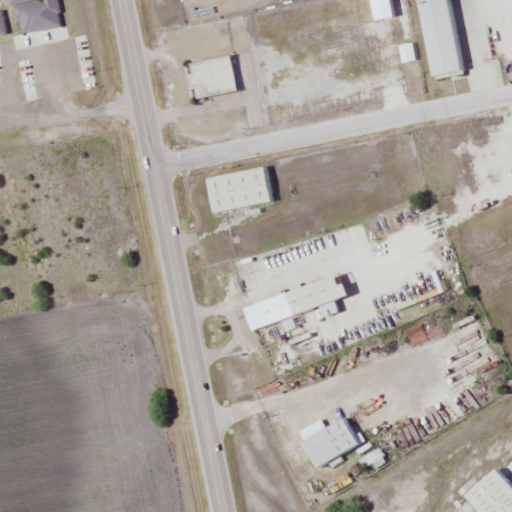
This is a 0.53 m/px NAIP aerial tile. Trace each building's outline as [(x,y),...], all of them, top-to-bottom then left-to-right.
[(399,16),(396,0),(374,0),(378,20),(399,16)] [(457,0),(426,0),(439,76),(469,71),(457,0)] [(241,90),(235,55),(192,62),(194,74),(188,75),(191,90),(199,88),(200,98),(241,90)] [(278,202),(272,166),(210,176),(216,212),(278,202)] [(248,304),(255,328),(357,299),(350,275),(248,304)] [(279,375),(303,367),(300,358),(276,367),(279,375)] [(324,420),(304,429),(321,466),(365,446),(352,418),(328,429),(324,420)] [(511,511),(511,477),(475,477),(475,501),(482,501),(482,511),(511,511)]
